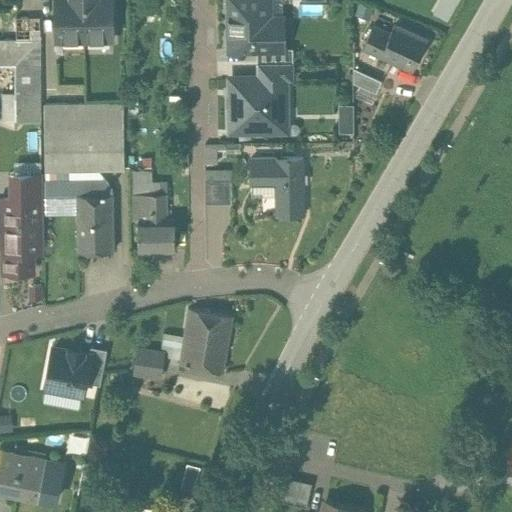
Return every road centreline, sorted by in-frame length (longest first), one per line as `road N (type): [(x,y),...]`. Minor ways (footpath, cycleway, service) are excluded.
road 1 (tertiary): [(326,299),(502,0)]
road 2 (residential): [(326,299),(241,279),(0,328)]
road 3 (tertiary): [(241,511),(272,412),(326,299)]
